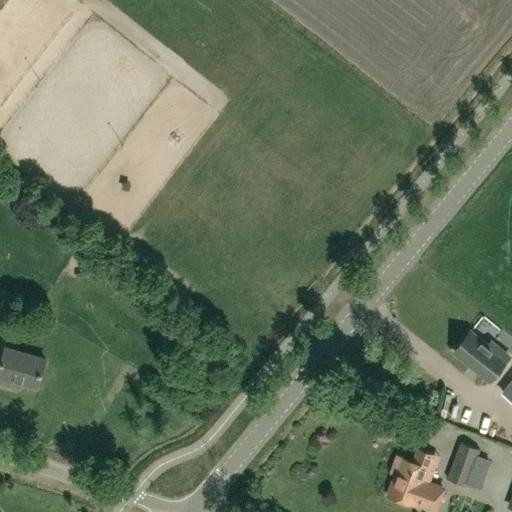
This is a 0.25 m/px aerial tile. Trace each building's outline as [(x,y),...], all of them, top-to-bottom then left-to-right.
[(12,379),(37,386),(45,359),(4,347),(3,353),(0,352),(0,307),(2,300),(0,299),(0,380),(11,384),(12,379)] [(487,346),(469,332),(454,351),(490,380),(509,357),(491,342),(487,346)] [(511,382),(503,393),(511,400),(511,382)] [(447,478),(467,485),(481,449),(460,441),(447,478)] [(386,494),(401,499),(435,511),(437,511),(447,486),(429,479),(434,467),(430,466),(434,454),(417,448),(413,460),(397,454),(391,471),(394,473),(386,494)]
